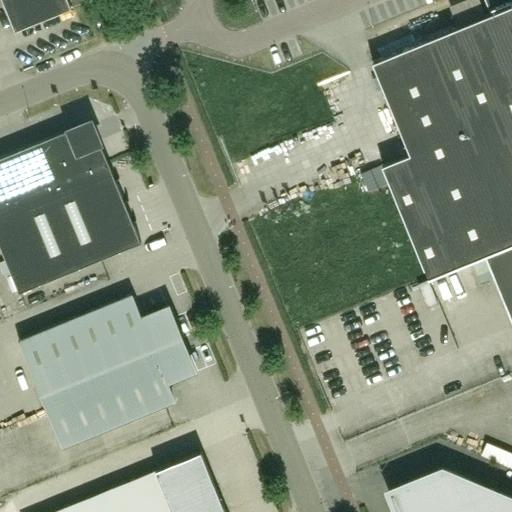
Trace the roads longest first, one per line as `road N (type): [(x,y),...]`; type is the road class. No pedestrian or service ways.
road 1 (unclassified): [(314,511),(143,95),(117,69)]
road 2 (unclassified): [(361,0),(240,46),(214,41),(196,24)]
road 3 (unclassified): [(117,69),(83,71),(0,105)]
